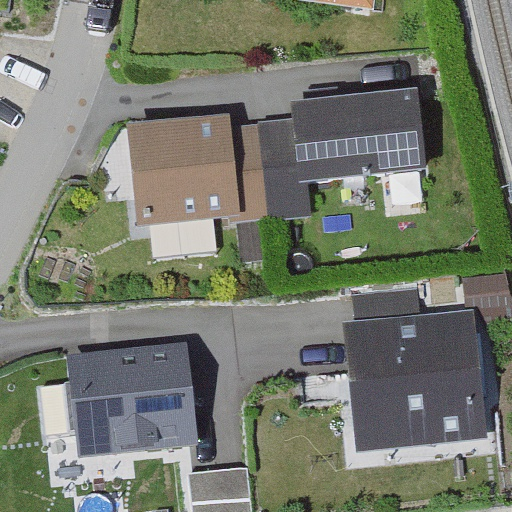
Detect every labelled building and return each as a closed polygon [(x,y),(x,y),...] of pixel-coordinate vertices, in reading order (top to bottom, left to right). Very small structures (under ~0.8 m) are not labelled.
[(299,128),(259,132),(269,219),(308,215),(305,184),(422,172),(414,102),(337,111),(335,96),(307,99),(309,114),(296,115),(299,128)] [(232,223),(269,219),(259,132),(225,135),(225,129),(134,138),(143,225),(231,215),(232,223)] [(414,295),(356,301),(360,336),(418,330),(414,295)] [(467,325),(352,337),(362,426),(408,422),(429,440),(478,434),(467,325)] [(191,443),(181,355),(74,366),(76,387),(42,391),(47,440),(82,436),(84,455),(191,443)] [(252,511),(247,471),(188,477),(191,511),(252,511)]
